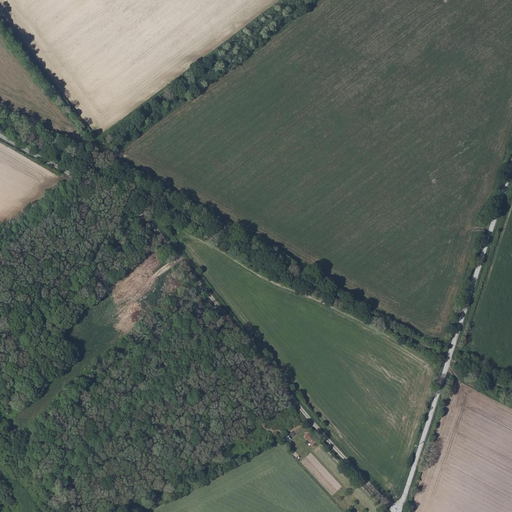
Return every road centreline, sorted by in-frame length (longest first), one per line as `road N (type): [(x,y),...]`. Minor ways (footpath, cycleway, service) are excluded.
road 1 (track): [(0,134),(135,209),(297,404),(398,510)]
road 2 (track): [(511,168),(398,511)]
